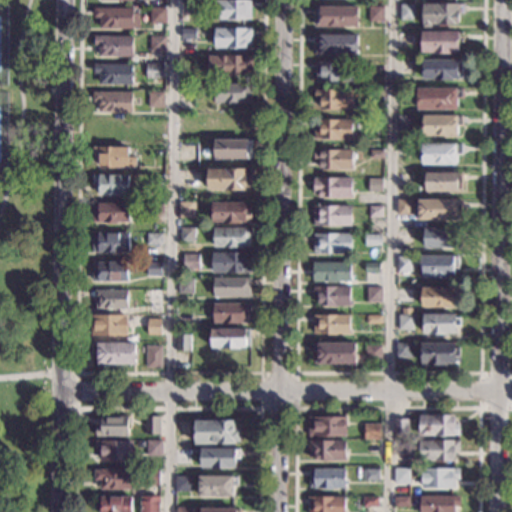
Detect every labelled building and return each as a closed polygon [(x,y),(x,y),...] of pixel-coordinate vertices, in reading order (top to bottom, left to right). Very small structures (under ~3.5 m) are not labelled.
[(251,20),(236,20),(236,21),(226,21),(226,20),(211,20),(212,0),(251,1),(251,20)] [(465,15),(458,15),(458,25),(450,25),(450,27),(439,27),(439,25),(432,25),(432,28),(423,28),(423,4),(464,3),(465,15)] [(414,20),(400,20),(399,5),(414,5),(414,20)] [(384,22),(368,22),(368,6),(384,6),(384,22)] [(166,24),(150,24),(150,7),(166,7),(166,24)] [(358,27),(314,27),(314,7),(359,7),(358,27)] [(133,13),(139,13),(139,28),(138,28),(138,31),(128,31),(128,29),(99,29),(99,18),(94,18),(94,8),(133,8),(133,13)] [(252,46),(246,46),(246,48),(238,48),(238,49),(228,49),(228,48),(214,48),(214,29),(252,29),(252,46)] [(196,39),(181,39),(181,30),(195,30),(196,39)] [(459,32),(463,32),(463,43),(459,43),(459,53),(451,53),(451,55),(434,55),(434,53),(422,53),(421,32),(459,32)] [(358,55),(315,55),(315,38),(319,37),(319,35),(358,35),(358,55)] [(132,57),(99,57),(99,46),(94,46),(94,36),(133,36),(132,57)] [(166,37),(165,53),(149,53),(150,36),(166,37)] [(252,76),(236,76),(236,77),(227,77),(227,76),(208,75),(208,56),(253,57),(252,76)] [(463,79),(453,79),(453,81),(434,81),(434,79),(424,79),(424,60),(463,60),(463,79)] [(354,82),(341,82),(341,83),(330,83),(330,82),(316,82),(316,63),(354,63),(354,82)] [(132,70),(135,70),(135,77),(132,77),(132,85),(99,85),(99,75),(94,75),(94,64),(132,64),(132,70)] [(163,79),(146,78),(146,64),(163,64),(163,79)] [(195,83),(179,83),(179,67),(196,67),(195,83)] [(252,103),(238,103),(238,105),(228,105),(228,103),(214,103),(214,85),(252,85),(252,103)] [(195,95),(180,95),(180,86),(195,86),(195,95)] [(463,99),(457,99),(457,110),(417,110),(417,88),(463,89),(463,99)] [(353,110),(320,110),(320,100),(314,100),(314,90),(353,90),(353,110)] [(132,114),(98,113),(98,102),(93,102),(93,92),(132,93),(132,114)] [(164,108),(148,107),(148,92),(164,92),(164,108)] [(411,131),(397,131),(397,116),(411,116),(411,131)] [(463,116),(463,127),(457,127),(457,136),(422,136),(422,116),(463,116)] [(353,139),(339,139),(339,141),(329,141),(329,140),(314,140),(314,120),(353,120),(353,139)] [(252,159),(214,159),(214,140),(252,140),(252,159)] [(463,155),(456,155),(456,165),(422,165),(422,144),(463,144),(463,155)] [(411,160),(398,160),(398,145),(412,145),(411,160)] [(128,158),(137,158),(137,168),(119,168),(119,169),(107,169),(108,168),(99,168),(99,158),(93,158),(93,147),(128,147),(128,158)] [(352,170),(319,170),(319,161),(314,161),(314,150),(352,150),(352,170)] [(384,159),(370,159),(370,151),(384,151),(384,159)] [(251,187),(246,187),(246,191),(208,190),(208,169),(252,169),(251,187)] [(413,189),(397,189),(397,173),(413,173),(413,189)] [(463,192),(426,192),(425,174),(463,173),(463,192)] [(129,188),(134,188),(134,195),(119,195),(119,196),(107,196),(107,195),(98,195),(98,185),(93,185),(93,175),(129,175),(129,188)] [(164,186),(149,185),(149,176),(164,176),(164,186)] [(352,198),(319,198),(319,195),(314,195),(314,178),(352,178),(352,198)] [(383,193),(367,192),(368,178),(383,178),(383,193)] [(413,216),(397,216),(397,200),(413,200),(413,216)] [(462,200),(463,220),(418,220),(418,201),(462,200)] [(195,203),(195,218),(179,218),(179,202),(195,203)] [(130,223),(117,223),(117,224),(106,224),(106,223),(92,223),(92,203),(130,203),(130,223)] [(247,208),(251,208),(251,222),(242,222),(242,224),(222,224),(222,222),(212,222),(212,203),(247,203),(247,208)] [(164,213),(146,213),(146,204),(163,204),(164,213)] [(351,226),(313,226),(313,207),(351,207),(351,226)] [(382,218),(368,218),(368,207),(382,207),(382,218)] [(194,242),(180,242),(180,228),(194,228),(194,242)] [(251,238),(247,238),(247,245),(245,245),(245,248),(238,247),(238,249),(227,249),(227,247),(214,247),(214,228),(251,228),(251,238)] [(461,248),(424,248),(424,229),(461,228),(461,248)] [(412,245),(395,245),(395,230),(412,230),(412,245)] [(130,252),(116,252),(116,254),(105,254),(105,253),(93,253),(93,233),(130,233),(130,252)] [(163,247),(147,246),(147,234),(163,234),(163,247)] [(352,254),(313,255),(313,235),(351,234),(352,254)] [(381,235),(381,246),(365,247),(364,235),(381,235)] [(251,273),(212,273),(212,253),(251,253),(251,273)] [(199,269),(183,269),(183,255),(199,255),(199,269)] [(412,272),(398,272),(398,257),(412,257),(412,272)] [(458,268),(454,268),(454,278),(446,278),(446,279),(422,278),(422,273),(420,273),(420,257),(458,257),(458,268)] [(162,277),(148,277),(148,273),(146,273),(146,266),(148,266),(148,262),(162,262),(162,277)] [(128,281),(93,282),(93,263),(128,263),(128,281)] [(351,282),(337,282),(337,283),(327,283),(327,282),(313,282),(313,263),(351,263),(351,282)] [(380,273),(364,273),(365,263),(380,264),(380,273)] [(193,294),(178,294),(178,279),(193,279),(193,294)] [(251,297),(238,297),(238,299),(227,299),(227,297),(214,297),(214,279),(251,279),(251,297)] [(351,306),(336,306),(336,308),(326,308),(326,306),(318,306),(318,296),(314,296),(314,287),(351,287),(351,306)] [(382,302),(366,302),(367,287),(382,287),(382,302)] [(455,289),(456,289),(457,306),(455,306),(455,307),(422,307),(421,288),(455,288),(455,289)] [(128,309),(116,309),(116,311),(107,311),(107,309),(95,309),(95,298),(94,298),(94,297),(92,297),(92,291),(95,291),(95,289),(128,290),(128,309)] [(162,312),(147,312),(147,291),(161,291),(162,312)] [(251,314),(250,314),(250,324),(236,323),(236,326),(226,326),(226,323),(214,323),(214,304),(251,304),(251,314)] [(456,318),(460,318),(460,326),(455,326),(455,335),(428,335),(428,334),(423,334),(423,314),(456,314),(456,318)] [(127,336),(115,336),(115,337),(109,337),(109,335),(91,335),(91,315),(127,315),(127,336)] [(413,330),(398,330),(398,315),(414,315),(413,330)] [(350,334),(336,334),(336,336),(326,336),(326,334),(314,334),(314,316),(350,316),(350,334)] [(382,324),(366,324),(366,316),(382,316),(382,324)] [(161,335),(148,335),(148,319),(162,319),(161,335)] [(246,348),(241,348),(241,349),(223,349),(223,348),(212,348),(212,329),(246,329),(246,348)] [(190,351),(176,351),(176,335),(190,335),(190,351)] [(356,364),(313,365),(313,355),(317,355),(317,343),(356,343),(356,364)] [(413,358),(395,358),(395,343),(413,343),(413,358)] [(454,349),(460,348),(460,364),(448,364),(448,366),(426,366),(426,364),(421,364),(420,343),(454,343),(454,349)] [(135,364),(97,364),(97,355),(92,355),(92,344),(135,344),(135,364)] [(381,346),(381,363),(365,363),(365,345),(381,346)] [(162,368),(146,368),(146,346),(162,346),(162,368)] [(454,424),(460,424),(460,436),(419,436),(419,416),(454,416),(454,424)] [(128,437),(96,437),(96,426),(101,426),(101,417),(128,417),(128,437)] [(160,417),(160,435),(144,435),(144,417),(160,417)] [(346,436),(308,437),(308,417),(346,417),(346,436)] [(408,435),(393,435),(393,420),(408,419),(408,435)] [(189,447),(175,447),(175,421),(189,421),(189,447)] [(235,430),(240,430),(240,442),(235,442),(235,445),(194,445),(194,421),(235,421),(235,430)] [(380,425),(380,440),(364,440),(364,424),(380,425)] [(162,456),(146,456),(147,441),(162,441),(162,456)] [(346,460),(314,460),(314,458),(309,458),(308,441),(345,441),(346,460)] [(460,451),(454,451),(454,461),(419,461),(419,441),(460,441),(460,451)] [(133,460),(101,460),(101,452),(95,452),(95,442),(133,442),(133,460)] [(240,459),(236,459),(236,468),(230,468),(230,469),(211,469),(211,468),(201,468),(201,449),(240,449),(240,459)] [(379,481),(365,481),(365,468),(379,469),(379,481)] [(346,488),(333,488),(333,490),(322,490),(322,488),(308,489),(308,469),(346,469),(346,488)] [(410,484),(394,484),(394,469),(407,469),(410,469),(410,484)] [(459,479),(454,479),(454,489),(421,489),(422,469),(459,469),(459,479)] [(134,490),(100,490),(100,481),(94,481),(94,470),(134,470),(134,490)] [(160,485),(145,485),(145,481),(144,481),(144,470),(160,470),(160,485)] [(191,492),(175,492),(175,476),(189,476),(191,476),(191,492)] [(239,486),(233,486),(233,497),(198,497),(198,476),(239,476),(239,486)] [(133,511),(100,511),(100,503),(96,503),(96,497),(133,496),(133,511)] [(160,511),(140,511),(140,496),(160,497),(160,511)] [(460,506),(454,506),(454,511),(420,511),(420,496),(460,496),(460,506)] [(346,511),(308,511),(308,497),(346,497),(346,511)] [(378,507),(363,507),(363,497),(378,497),(378,507)] [(410,507),(394,508),(394,497),(409,497),(410,507)]
